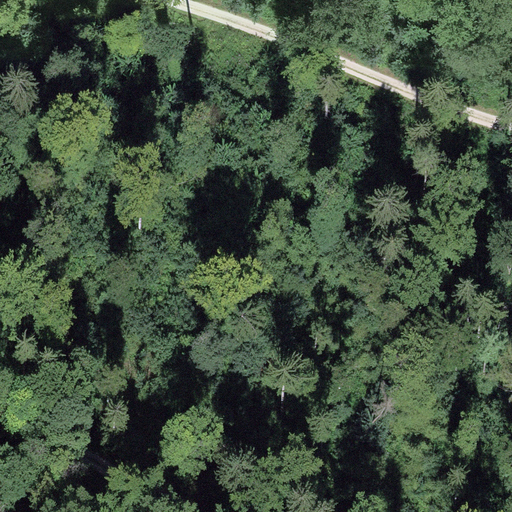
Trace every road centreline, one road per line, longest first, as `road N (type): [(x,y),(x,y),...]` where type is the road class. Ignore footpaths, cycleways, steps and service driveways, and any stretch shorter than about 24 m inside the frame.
road 1 (track): [(158,0),(241,104),(511,281)]
road 2 (track): [(511,124),(437,106),(160,0)]
road 3 (track): [(0,400),(40,437),(164,511)]
